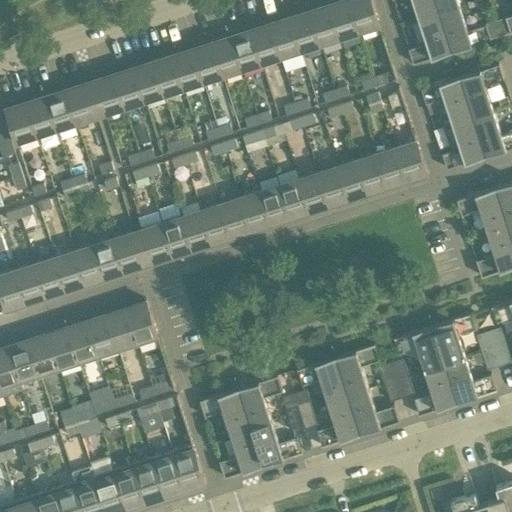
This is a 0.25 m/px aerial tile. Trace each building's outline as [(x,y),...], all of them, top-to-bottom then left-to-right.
[(350,0),(333,0),(329,1),(340,36),(360,30),(350,0)] [(372,0),(350,0),(360,30),(380,23),(372,0)] [(413,0),(419,17),(440,10),(436,0),(413,0)] [(436,0),(440,10),(460,3),(458,0),(436,0)] [(329,1),(309,8),(320,42),(340,36),(329,1)] [(460,3),(440,10),(452,50),(491,37),(486,22),(468,28),(460,3)] [(309,8),(290,14),(301,48),(320,42),(309,8)] [(440,10),(419,17),(427,41),(409,47),(414,62),(452,50),(440,10)] [(290,14),(270,20),(281,55),(301,48),(290,14)] [(270,20),(251,27),(262,61),(281,55),(270,20)] [(251,27),(231,33),(242,67),(262,61),(251,27)] [(231,33),(212,39),(223,74),(242,67),(231,33)] [(212,39),(192,45),(203,80),(223,74),(212,39)] [(192,45),(173,52),(184,86),(203,80),(192,45)] [(173,52),(153,58),(164,92),(184,86),(173,52)] [(153,58),(134,64),(145,99),(164,92),(153,58)] [(499,62),(460,75),(473,115),(494,108),(486,83),(504,78),(499,62)] [(134,64),(114,71),(125,105),(145,99),(134,64)] [(125,105),(114,71),(94,77),(105,111),(125,105)] [(386,72),(374,76),(377,84),(389,80),(386,72)] [(445,97),(453,121),(473,115),(460,75),(421,87),(426,102),(445,97)] [(377,84),(374,76),(362,80),(364,88),(377,84)] [(86,80),(66,86),(77,120),(97,114),(86,80)] [(347,84),(335,88),(338,97),(350,93),(347,84)] [(66,86),(46,93),(57,127),(77,120),(66,86)] [(338,97),(335,88),(323,92),(326,101),(338,97)] [(388,94),(393,108),(405,104),(401,90),(388,94)] [(366,95),(372,111),(384,107),(379,91),(366,95)] [(46,93),(26,99),(37,133),(57,127),(46,93)] [(501,106),(510,103),(508,95),(498,98),(501,106)] [(308,97),(296,101),(299,109),(311,105),(308,97)] [(37,133),(26,99),(6,105),(17,140),(37,133)] [(352,100),(340,103),(343,112),(355,108),(352,100)] [(299,109),(296,101),(284,105),(287,113),(299,109)] [(343,112),(340,103),(328,107),(330,116),(343,112)] [(494,108),(473,115),(486,155),(511,146),(511,129),(502,133),(494,108)] [(269,109),(257,113),(260,122),(272,118),(269,109)] [(313,112),(301,116),(304,124),(316,120),(313,112)] [(260,122),(257,113),(245,117),(248,126),(260,122)] [(473,115),(453,121),(461,146),(442,152),(447,167),(486,155),(473,115)] [(304,124),(301,116),(289,120),(292,128),(304,124)] [(0,119),(0,132),(9,130),(5,118),(0,119)] [(230,122),(218,126),(221,134),(233,130),(230,122)] [(274,125),(262,128),(265,137),(277,133),(274,125)] [(221,134),(218,126),(206,130),(209,138),(221,134)] [(262,128),(243,135),(246,143),(265,137),(262,128)] [(9,130),(0,132),(0,133),(3,145),(13,142),(9,130)] [(148,131),(138,134),(141,143),(151,140),(148,131)] [(191,135),(179,138),(182,147),(194,143),(191,135)] [(235,137),(223,141),(225,150),(238,146),(235,137)] [(182,147),(179,138),(167,142),(170,151),(182,147)] [(417,139),(397,145),(408,179),(428,173),(417,139)] [(225,150),(223,141),(211,145),(214,153),(225,150)] [(397,145),(377,151),(388,186),(408,179),(397,145)] [(152,147),(140,151),(142,159),(155,155),(152,147)] [(196,150),(183,154),(186,162),(199,158),(196,150)] [(142,159),(140,151),(128,155),(131,163),(142,159)] [(377,151),(358,158),(369,192),(388,186),(377,151)] [(186,162),(183,154),(172,157),(175,166),(186,162)] [(358,158),(338,164),(349,198),(369,192),(358,158)] [(99,164),(102,172),(114,168),(112,160),(99,164)] [(10,164),(14,176),(23,173),(19,161),(10,164)] [(157,162),(144,166),(147,175),(160,171),(157,162)] [(338,164),(319,170),(330,205),(349,198),(338,164)] [(147,175),(144,166),(133,170),(136,178),(147,175)] [(319,170),(299,177),(310,211),(330,205),(319,170)] [(23,173),(14,176),(17,188),(27,185),(23,173)] [(85,173),(73,177),(76,185),(88,181),(85,173)] [(104,179),(107,188),(119,184),(117,175),(104,179)] [(61,180),(64,189),(76,185),(73,177),(61,180)] [(299,177),(279,183),(290,217),(310,211),(299,177)] [(511,179),(496,185),(508,224),(511,222),(511,179)] [(90,189),(88,181),(76,185),(78,193),(90,189)] [(32,186),(34,194),(47,190),(44,182),(32,186)] [(279,183),(260,189),(271,224),(290,217),(279,183)] [(76,185),(64,189),(66,197),(78,193),(76,185)] [(481,208),(488,231),(508,224),(496,185),(457,198),(462,215),(464,215),(463,214),(481,208)] [(260,189),(240,196),(251,230),(271,224),(260,189)] [(202,208),(201,208),(212,243),(232,236),(221,202),(206,206),(203,196),(199,197),(202,208)] [(240,196),(221,202),(232,236),(251,230),(240,196)] [(38,201),(40,209),(53,205),(50,197),(38,201)] [(30,203),(18,207),(21,215),(33,211),(30,203)] [(21,215),(18,207),(6,211),(9,219),(21,215)] [(201,208),(181,214),(192,249),(212,243),(201,208)] [(181,214),(162,221),(173,255),(192,249),(181,214)] [(173,255),(162,221),(142,227),(153,261),(173,255)] [(511,235),(508,224),(488,231),(495,253),(478,259),(478,258),(476,258),(482,275),(511,265),(511,235)] [(134,230),(114,236),(125,271),(145,264),(134,230)] [(109,238),(94,242),(105,277),(125,271),(114,236),(109,238)] [(94,242),(75,249),(86,283),(105,277),(94,242)] [(75,249),(55,255),(66,289),(86,283),(75,249)] [(55,255),(36,261),(47,296),(66,289),(55,255)] [(36,261),(16,268),(27,302),(47,296),(36,261)] [(27,302),(16,268),(0,272),(0,286),(7,308),(27,302)] [(511,316),(511,297),(491,305),(497,322),(498,321),(511,316)] [(146,298),(126,304),(137,340),(158,333),(146,298)] [(126,304),(106,311),(118,346),(137,340),(126,304)] [(106,311),(87,317),(98,353),(118,346),(106,311)] [(472,311),(433,323),(446,362),(466,356),(459,333),(476,328),(476,329),(478,328),(472,311)] [(87,317),(67,323),(79,359),(98,353),(87,317)] [(67,323),(48,329),(59,365),(79,359),(67,323)] [(418,346),(425,369),(446,362),(433,323),(394,336),(400,353),(401,353),(401,352),(418,346)] [(501,325),(489,329),(492,339),(504,335),(501,325)] [(48,329),(28,336),(39,372),(59,365),(48,329)] [(476,333),(480,343),(492,339),(489,329),(476,333)] [(511,360),(504,335),(492,339),(500,364),(511,360)] [(28,336),(9,342),(20,378),(39,372),(28,336)] [(492,339),(480,343),(488,368),(500,364),(492,339)] [(20,378),(9,342),(0,344),(0,381),(5,395),(24,389),(20,378)] [(375,342),(336,355),(348,393),(369,387),(362,364),(379,359),(379,360),(380,359),(375,342)] [(321,378),(328,400),(348,393),(336,355),(297,367),(303,384),(304,384),(304,383),(321,378)] [(403,356),(391,360),(395,371),(407,367),(403,356)] [(466,356),(446,362),(458,401),(497,389),(491,371),(490,372),(473,378),(466,356)] [(379,364),(383,374),(395,371),(391,360),(379,364)] [(446,362),(425,369),(432,391),(415,397),(415,396),(414,396),(419,414),(458,401),(446,362)] [(407,367),(395,371),(403,395),(415,391),(407,367)] [(162,381),(151,385),(154,393),(174,387),(169,371),(160,374),(162,381)] [(395,371),(383,374),(391,399),(403,395),(395,371)] [(278,373),(239,386),(251,425),(272,418),(265,396),(282,390),(282,391),(283,391),(278,373)] [(154,393),(151,385),(139,388),(142,397),(154,393)] [(224,409),(231,431),(251,425),(239,386),(200,398),(206,416),(207,415),(207,414),(224,409)] [(369,387),(348,393),(361,432),(400,420),(394,403),(393,403),(393,404),(376,409),(369,387)] [(306,388),(294,391),(298,402),(310,398),(306,388)] [(282,395),(286,406),(298,402),(294,391),(282,395)] [(125,393),(112,398),(115,406),(128,402),(125,393)] [(348,393),(328,400),(335,422),(318,428),(318,427),(317,428),(322,445),(361,432),(348,393)] [(168,396),(156,400),(159,409),(171,405),(168,396)] [(112,398),(101,401),(104,410),(115,406),(112,398)] [(310,398),(298,402),(306,427),(318,423),(310,398)] [(159,409),(156,400),(144,404),(147,413),(159,409)] [(298,402),(286,406),(294,431),(306,427),(298,402)] [(87,409),(74,413),(77,422),(90,418),(87,409)] [(130,409),(117,413),(120,421),(133,417),(130,409)] [(63,417),(65,426),(77,422),(74,413),(63,417)] [(120,421),(117,413),(106,417),(109,425),(120,421)] [(49,427),(47,418),(34,422),(37,431),(49,427)] [(90,418),(77,422),(80,430),(92,426),(90,418)] [(272,418),(251,425),(264,463),(303,451),(297,434),(296,434),(296,435),(279,440),(272,418)] [(22,426),(25,435),(37,431),(34,422),(22,426)] [(77,422),(65,426),(68,434),(80,430),(77,422)] [(251,425),(231,431),(238,454),(221,459),(221,458),(220,459),(225,476),(264,463),(251,425)] [(8,431),(0,433),(0,442),(11,440),(8,431)] [(54,442),(52,434),(40,437),(42,446),(54,442)] [(27,441),(30,450),(42,446),(40,437),(27,441)] [(193,442),(172,448),(185,489),(206,482),(193,442)] [(13,446),(1,450),(3,459),(15,455),(13,446)] [(172,448),(153,454),(166,495),(185,489),(172,448)] [(153,454),(133,461),(146,501),(166,495),(153,454)] [(96,469),(112,466),(110,456),(95,459),(96,469)] [(133,461),(114,467),(127,507),(146,501),(133,461)] [(85,511),(106,511),(94,473),(92,464),(72,470),(75,479),(85,511)] [(111,468),(94,473),(106,511),(112,511),(127,507),(114,467),(111,468)] [(85,511),(75,479),(56,486),(63,511),(85,511)] [(501,499),(490,502),(493,511),(511,511),(511,479),(497,484),(501,499)] [(63,511),(56,486),(36,492),(42,511),(63,511)] [(429,490),(432,499),(442,496),(439,486),(429,490)] [(493,511),(490,502),(480,506),(475,491),(452,499),(455,511),(493,511)] [(42,511),(36,492),(16,498),(20,511),(42,511)] [(20,511),(16,498),(0,503),(0,511),(20,511)]
